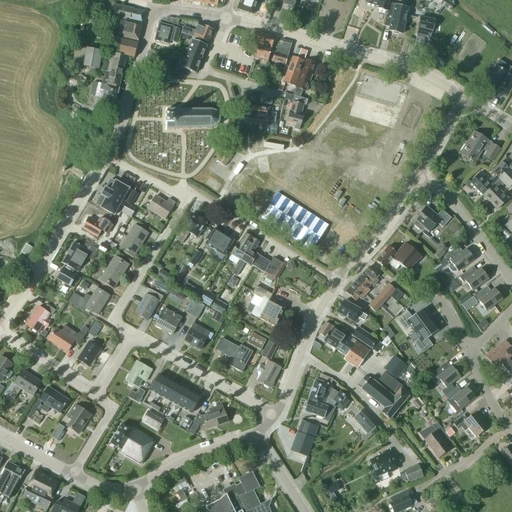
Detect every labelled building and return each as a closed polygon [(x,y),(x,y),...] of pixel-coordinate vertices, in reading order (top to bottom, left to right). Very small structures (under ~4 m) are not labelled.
[(257,8),(259,4),(256,3),(257,0),(240,0),(237,9),(253,15),(255,7),(257,8)] [(386,12),(389,0),(366,0),(366,3),(378,7),(377,10),(386,12)] [(433,0),(440,4),(450,11),(454,5),(453,4),(447,0),(433,0)] [(94,2),(92,12),(103,15),(109,16),(111,7),(106,6),(106,7),(100,6),(100,4),(94,2)] [(109,16),(120,19),(122,7),(111,4),(111,7),(109,16)] [(402,34),(408,9),(389,4),(383,26),(390,28),(389,31),(402,34)] [(131,21),(134,9),(122,7),(120,19),(122,19),(131,21)] [(134,9),(131,21),(142,24),(145,12),(134,9)] [(418,28),(416,34),(430,38),(432,31),(435,21),(420,17),(418,28)] [(142,24),(131,21),(122,19),(122,21),(120,21),(117,32),(113,31),(111,37),(121,39),(121,40),(137,43),(142,24)] [(176,43),(180,29),(173,28),(159,24),(155,41),(169,45),(170,41),(176,43)] [(191,30),(188,35),(208,43),(209,39),(213,30),(198,24),(195,32),(191,30)] [(486,24),(483,28),(491,34),(494,31),(486,24)] [(183,27),(181,33),(183,33),(187,35),(188,35),(191,30),(183,27)] [(268,61),(274,37),(251,31),(248,41),(258,44),(255,57),(268,61)] [(108,37),(106,44),(110,45),(115,46),(117,39),(108,37)] [(115,46),(113,53),(126,56),(134,58),(137,44),(117,39),(115,46)] [(290,48),(292,42),(283,39),(281,45),(278,44),(277,47),(276,47),(272,61),(285,65),(290,47),(290,48)] [(182,52),(201,60),(207,46),(192,40),(188,49),(183,48),(182,52)] [(99,70),(102,51),(86,48),(76,46),(73,59),(84,62),(83,66),(93,69),(99,70)] [(111,68),(123,71),(126,56),(113,53),(110,52),(107,66),(111,67),(111,68)] [(201,60),(182,52),(180,56),(184,58),(180,68),(196,74),(201,60)] [(330,56),(327,63),(335,65),(337,59),(330,56)] [(295,86),(304,61),(293,57),(283,82),(295,86)] [(306,60),(302,71),(295,88),(302,90),(305,92),(312,75),(314,75),(317,65),(306,60)] [(484,84),(483,86),(495,93),(498,88),(502,91),(501,92),(507,96),(511,87),(511,76),(508,73),(511,68),(499,60),(488,78),(486,79),(484,82),(484,84)] [(93,69),(83,66),(83,67),(80,79),(91,81),(93,69)] [(103,66),(101,71),(106,72),(104,78),(120,81),(123,71),(111,68),(111,67),(107,66),(107,67),(103,66)] [(103,84),(103,85),(118,89),(120,81),(104,78),(103,84)] [(94,82),(90,95),(97,97),(94,107),(113,112),(119,89),(118,89),(103,85),(103,84),(94,82)] [(295,88),(292,95),(294,96),(299,97),(302,90),(295,88)] [(293,102),(292,102),(289,116),(287,121),(295,123),(294,129),(298,130),(300,125),(303,114),(301,113),(303,104),(305,105),(307,99),(299,97),(294,96),(293,102)] [(272,117),(269,117),(270,108),(245,105),(245,109),(241,109),(239,120),(244,120),(243,124),(267,127),(268,121),(271,122),(272,117)] [(220,122),(220,117),(217,112),(212,110),(166,110),(166,116),(165,124),(165,130),(212,129),(217,126),(220,122)] [(493,161),(500,150),(492,144),(490,147),(486,144),(488,141),(474,132),(460,154),(474,163),(483,149),(487,152),(484,156),(493,161)] [(224,151),(217,161),(225,166),(232,157),(224,151)] [(494,185),(500,180),(499,180),(504,175),(503,174),(508,169),(506,167),(501,162),(491,172),(496,176),(491,181),(481,172),(478,174),(470,182),(483,196),(494,185)] [(499,180),(500,180),(508,189),(511,184),(511,172),(510,171),(508,169),(503,174),(504,175),(499,180)] [(114,216),(129,189),(115,181),(115,182),(110,180),(105,188),(101,196),(96,205),(101,207),(100,208),(114,216)] [(508,199),(494,185),(483,196),(497,210),(508,199)] [(133,190),(126,203),(132,205),(138,193),(133,190)] [(172,207),(175,203),(169,199),(166,203),(155,196),(147,208),(164,220),(173,207),(172,207)] [(136,209),(126,203),(121,212),(131,218),(136,209)] [(443,228),(451,218),(441,210),(437,216),(426,207),(410,226),(411,227),(413,224),(421,231),(423,229),(428,233),(437,223),(443,228)] [(200,233),(206,223),(198,218),(197,220),(190,215),(183,226),(184,226),(176,238),(182,243),(189,233),(197,238),(199,234),(200,233)] [(97,238),(101,231),(107,234),(112,225),(100,218),(97,223),(95,221),(94,222),(88,218),(82,228),(89,232),(90,234),(97,238)] [(127,237),(141,246),(148,234),(134,225),(127,237)] [(224,257),(234,240),(215,228),(204,245),(224,257)] [(238,243),(231,254),(240,260),(253,239),(245,234),(239,243),(238,243)] [(133,258),(141,246),(127,237),(119,249),(133,258)] [(234,271),(232,274),(236,276),(245,263),(250,266),(251,265),(264,273),(271,263),(257,255),(253,252),(258,242),(253,239),(240,260),(234,271)] [(98,250),(84,242),(81,246),(74,242),(62,263),(64,265),(56,279),(71,287),(77,277),(72,274),(74,270),(77,272),(86,257),(92,261),(98,250)] [(33,248),(26,244),(21,253),(28,257),(33,248)] [(98,250),(104,253),(108,246),(105,244),(105,246),(102,244),(98,250)] [(389,246),(376,261),(385,269),(388,265),(396,270),(400,266),(407,271),(421,257),(405,244),(396,253),(389,246)] [(458,247),(444,258),(448,263),(450,262),(451,263),(450,263),(450,264),(449,265),(449,266),(449,267),(449,268),(449,269),(450,270),(451,271),(452,272),(453,272),(454,272),(455,272),(456,272),(457,271),(458,272),(474,260),(466,249),(462,252),(458,248),(459,248),(458,247)] [(438,260),(446,252),(441,248),(433,256),(438,260)] [(193,266),(201,254),(195,251),(188,263),(193,266)] [(107,268),(121,277),(129,265),(115,256),(107,268)] [(271,263),(264,273),(275,279),(284,264),(283,263),(274,258),(271,263)] [(439,262),(432,267),(436,273),(443,268),(439,262)] [(361,275),(371,284),(374,286),(378,281),(376,279),(379,276),(369,267),(361,275)] [(472,291),(488,280),(480,269),(477,272),(473,267),(459,277),(459,278),(463,282),(465,281),(472,291)] [(113,289),(121,277),(107,268),(99,281),(113,289)] [(169,283),(173,278),(160,271),(157,276),(169,283)] [(361,275),(353,284),(365,295),(370,290),(367,288),(371,284),(361,275)] [(228,286),(234,289),(239,280),(233,277),(228,286)] [(84,290),(88,285),(82,282),(79,287),(84,290)] [(459,288),(455,282),(448,287),(452,292),(459,288)] [(361,300),(365,295),(353,284),(345,292),(355,301),(359,298),(361,300)] [(380,293),(387,300),(395,291),(388,284),(380,293)] [(279,319),(284,308),(269,300),(272,295),(256,286),(252,294),(262,299),(257,307),(255,306),(251,314),(259,318),(259,319),(275,327),(275,326),(277,325),(279,322),(278,320),(279,319)] [(486,311),(502,299),(494,289),(490,292),(487,287),(487,286),(461,305),(466,311),(467,311),(476,304),(477,302),(478,301),(486,311)] [(194,287),(190,293),(196,296),(199,290),(194,287)] [(97,315),(109,296),(97,289),(91,297),(86,294),(83,299),(73,293),(68,302),(83,311),(85,308),(97,315)] [(146,295),(146,294),(135,314),(147,321),(158,302),(160,302),(163,297),(149,290),(146,295)] [(200,302),(208,307),(214,298),(205,293),(200,302)] [(380,293),(372,301),(379,308),(387,300),(380,293)] [(463,296),(457,300),(461,305),(467,301),(463,296)] [(184,312),(191,315),(197,304),(198,303),(190,300),(184,312)] [(227,306),(216,300),(211,309),(222,315),(227,306)] [(389,307),(398,314),(404,306),(394,300),(389,307)] [(364,321),(366,317),(358,312),(359,310),(343,301),(337,313),(338,314),(339,315),(340,317),(342,318),(343,318),(345,317),(353,322),(356,316),(364,321)] [(375,313),(379,308),(372,301),(368,306),(375,313)] [(197,319),(204,307),(197,304),(191,315),(197,319)] [(52,316),(55,311),(47,305),(43,310),(38,307),(26,326),(38,333),(42,326),(46,328),(50,322),(46,320),(50,315),(52,316)] [(408,312),(397,320),(404,330),(410,326),(414,332),(431,320),(423,309),(412,317),(408,312)] [(172,335),(179,323),(171,319),(174,313),(169,310),(165,316),(161,313),(154,325),(172,335)] [(225,318),(220,315),(217,322),(221,324),(225,318)] [(419,338),(413,342),(420,352),(431,344),(428,339),(439,331),(431,320),(414,332),(419,338)] [(102,326),(96,322),(88,333),(94,338),(102,326)] [(333,327),(325,322),(318,333),(326,338),(323,341),(336,349),(345,335),(333,328),(333,327)] [(194,323),(190,329),(184,341),(200,350),(207,338),(210,332),(194,323)] [(73,343),(78,346),(84,336),(79,333),(78,335),(65,326),(61,332),(56,329),(48,340),(67,353),(73,343)] [(358,327),(351,336),(371,349),(374,351),(379,343),(377,341),(378,340),(358,327)] [(252,333),(246,343),(260,351),(266,340),(252,333)] [(345,358),(358,368),(369,350),(354,340),(352,339),(351,340),(345,337),(346,336),(345,335),(336,349),(346,356),(345,358)] [(371,349),(369,351),(378,356),(384,346),(386,347),(391,341),(386,335),(381,344),(379,343),(374,351),(371,349)] [(241,373),(253,352),(240,345),(239,348),(222,339),(215,350),(232,359),(229,366),(241,373)] [(511,349),(505,341),(495,349),(510,369),(511,368),(511,367),(511,363),(508,359),(511,355),(511,349)] [(89,367),(100,349),(89,342),(77,360),(89,367)] [(270,360),(277,346),(269,342),(262,356),(270,360)] [(387,348),(385,352),(393,357),(395,353),(387,348)] [(486,355),(484,357),(494,369),(501,364),(507,371),(510,369),(495,349),(487,354),(486,355)] [(0,356),(0,382),(0,383),(4,376),(8,379),(12,373),(8,371),(12,364),(0,356)] [(406,367),(397,359),(387,372),(396,379),(406,367)] [(145,382),(149,376),(152,370),(136,362),(126,381),(128,382),(128,384),(133,387),(134,386),(137,388),(142,380),(145,382)] [(270,388),(280,368),(268,362),(265,367),(261,365),(258,371),(262,374),(257,381),(270,388)] [(451,367),(450,368),(446,363),(430,376),(437,385),(441,382),(446,388),(451,384),(460,377),(451,367)] [(23,371),(15,383),(16,384),(7,397),(5,396),(0,403),(0,405),(7,411),(13,401),(21,389),(33,396),(41,383),(23,371)] [(393,398),(402,388),(385,373),(376,384),(393,398)] [(159,375),(150,391),(161,397),(170,380),(159,375)] [(330,385),(332,380),(320,375),(318,381),(315,380),(308,401),(319,405),(320,403),(325,405),(325,404),(328,398),(334,402),(338,404),(336,407),(343,412),(350,402),(347,400),(349,397),(340,390),(338,393),(331,388),(332,386),(330,385)] [(389,420),(411,394),(402,388),(393,398),(376,384),(370,378),(369,379),(366,376),(358,386),(361,389),(384,409),(381,413),(389,420)] [(170,380),(161,397),(171,402),(180,386),(170,380)] [(12,382),(4,395),(5,396),(7,397),(16,384),(15,383),(12,382)] [(406,386),(412,391),(416,387),(410,382),(406,386)] [(446,388),(442,392),(445,396),(455,388),(451,384),(446,388)] [(180,386),(171,402),(181,408),(190,392),(180,386)] [(466,388),(461,392),(456,387),(455,388),(445,396),(444,396),(447,399),(446,400),(456,413),(474,398),(466,388)] [(39,406),(41,401),(45,404),(41,410),(46,413),(50,407),(60,413),(68,401),(48,388),(40,400),(37,398),(25,416),(30,420),(30,419),(33,415),(39,406)] [(127,397),(132,400),(139,404),(145,392),(138,388),(136,394),(131,391),(127,397)] [(190,392),(181,408),(191,414),(200,397),(190,392)] [(422,406),(417,399),(412,403),(417,410),(422,406)] [(319,405),(308,401),(305,411),(329,420),(335,407),(328,405),(325,404),(325,405),(320,403),(319,405)] [(78,434),(91,416),(75,405),(66,419),(70,422),(67,427),(78,434)] [(187,432),(194,435),(199,425),(201,426),(205,424),(207,429),(227,422),(223,410),(222,405),(209,410),(210,414),(202,417),(204,420),(201,421),(196,418),(189,430),(188,430),(187,432)] [(151,423),(156,415),(148,410),(143,418),(151,423)] [(362,410),(357,415),(366,425),(363,427),(369,434),(377,427),(362,410)] [(476,437),(488,427),(476,412),(467,420),(464,415),(453,424),(457,429),(460,426),(464,431),(468,428),(476,437)] [(30,419),(30,420),(38,425),(41,420),(33,415),(30,419)] [(179,426),(187,430),(192,421),(184,417),(179,426)] [(307,457),(317,427),(302,421),(291,451),(307,457)] [(62,431),(64,428),(58,424),(50,436),(56,440),(62,431)] [(141,465),(155,441),(133,428),(132,430),(122,424),(110,443),(120,450),(119,452),(141,465)] [(445,445),(451,441),(437,424),(433,427),(432,426),(419,433),(438,457),(448,448),(445,445)] [(454,434),(450,428),(445,433),(449,438),(454,434)] [(62,431),(56,440),(59,442),(64,433),(62,431)] [(511,449),(509,445),(500,452),(511,468),(511,467),(511,449)] [(387,474),(398,469),(390,450),(379,455),(379,456),(369,461),(376,477),(386,473),(387,474)] [(6,485),(16,467),(7,462),(0,476),(1,476),(0,476),(0,493),(4,496),(9,487),(6,485)] [(423,477),(418,464),(403,471),(405,473),(407,479),(409,483),(423,477)] [(10,499),(24,471),(16,467),(6,485),(9,487),(4,496),(10,499)] [(50,498),(58,483),(50,478),(36,470),(22,497),(47,510),(52,499),(50,498)] [(271,511),(274,511),(268,501),(260,505),(253,491),(259,487),(252,472),(238,479),(241,483),(235,486),(234,484),(222,490),(226,497),(206,507),(207,511),(271,511)] [(172,482),(175,487),(185,481),(186,481),(183,476),(172,482)] [(333,484),(325,487),(329,494),(332,493),(336,491),(333,484)] [(394,501),(389,503),(392,511),(399,511),(412,506),(409,499),(413,497),(410,490),(392,498),(394,501)] [(77,511),(80,507),(85,498),(77,494),(72,504),(64,500),(61,505),(56,502),(51,511),(52,511),(77,511)] [(433,509),(442,505),(437,497),(429,502),(433,509)]
